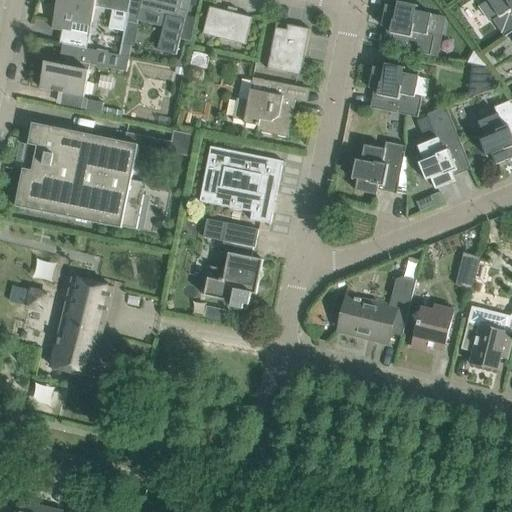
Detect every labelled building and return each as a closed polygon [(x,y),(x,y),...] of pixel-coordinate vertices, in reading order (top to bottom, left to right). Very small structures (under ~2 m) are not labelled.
[(58,1),(52,28),(63,31),(60,43),(63,44),(87,49),(95,7),(128,14),(130,0),(56,0),(57,0),(58,1)] [(130,0),(128,14),(126,21),(138,24),(138,21),(164,27),(158,50),(177,55),(181,38),(191,41),(196,18),(188,16),(187,16),(188,12),(180,10),(183,0),(181,0),(130,0)] [(511,0),(488,0),(499,16),(493,20),(504,37),(511,31),(511,0)] [(418,7),(397,2),(397,3),(399,4),(398,8),(386,5),(382,26),(392,29),(390,34),(387,33),(384,45),(383,45),(382,46),(431,56),(435,36),(428,35),(432,15),(415,11),(416,7),(418,8),(418,7)] [(229,7),(227,11),(210,7),(203,34),(246,45),(253,18),(237,14),(238,9),(229,7)] [(288,25),(278,23),(277,23),(268,69),(301,76),(302,73),(306,74),(306,72),(304,71),(307,65),(308,65),(308,64),(304,63),(310,30),(288,25)] [(87,49),(63,44),(62,48),(60,58),(66,60),(65,66),(45,62),(40,88),(84,97),(91,65),(127,72),(130,57),(120,56),(87,49)] [(123,44),(120,56),(130,57),(132,46),(123,44)] [(194,52),(191,66),(208,70),(211,55),(194,52)] [(176,59),(174,65),(185,67),(186,61),(181,60),(176,59)] [(387,66),(386,70),(374,67),(369,89),(379,91),(378,96),(374,95),(371,107),(370,107),(370,108),(418,118),(422,98),(415,97),(419,77),(402,73),(403,69),(406,70),(406,69),(385,64),(384,65),(387,66)] [(481,66),(479,95),(504,86),(490,68),(481,66)] [(286,97),(288,85),(253,78),(249,101),(238,99),(234,119),(245,121),(244,123),(258,126),(257,132),(288,138),(296,99),(286,97)] [(104,103),(88,100),(86,112),(101,115),(103,105),(104,103)] [(511,158),(511,100),(495,107),(498,114),(479,122),(485,138),(481,139),(480,137),(479,138),(487,158),(488,157),(488,155),(491,154),(496,165),(511,158)] [(103,105),(101,115),(109,117),(111,107),(103,105)] [(472,170),(447,107),(428,114),(437,139),(418,146),(425,162),(421,164),(420,162),(419,162),(427,182),(428,182),(428,180),(431,178),(436,190),(456,181),(452,172),(457,170),(459,174),(470,169),(471,170),(472,170)] [(26,144),(26,145),(25,145),(23,160),(26,161),(24,169),(16,207),(122,228),(122,227),(137,230),(144,194),(129,191),(139,145),(153,148),(155,139),(127,133),(125,142),(33,123),(29,145),(26,144)] [(161,150),(193,156),(197,136),(174,131),(172,142),(163,140),(161,150)] [(397,195),(406,146),(386,143),(385,150),(365,146),(362,162),(357,162),(358,159),(357,159),(352,180),(354,180),(354,178),(358,179),(356,191),(377,195),(379,185),(384,186),(384,191),(396,193),(395,195),(397,195)] [(211,147),(200,202),(252,212),(251,220),(271,224),(283,162),(211,147)] [(428,197),(416,202),(421,212),(432,207),(428,197)] [(208,278),(204,296),(232,302),(231,307),(243,310),(244,305),(249,305),(251,294),(257,295),(264,260),(252,258),(254,248),(255,248),(259,230),(251,228),(208,220),(205,238),(224,242),(222,253),(229,254),(224,279),(219,278),(219,281),(208,278)] [(456,285),(472,290),(481,257),(464,253),(456,285)] [(20,270),(17,283),(34,286),(37,274),(20,270)] [(373,304),(362,301),(362,300),(355,298),(355,299),(347,297),(338,330),(366,338),(366,335),(387,341),(387,343),(389,343),(391,332),(403,335),(417,281),(403,277),(396,280),(390,306),(373,302),(373,304)] [(113,288),(74,278),(53,367),(92,377),(113,288)] [(435,306),(434,311),(422,308),(414,343),(436,349),(437,342),(446,345),(455,311),(435,306)] [(472,307),(462,349),(473,352),(470,364),(497,371),(500,359),(508,361),(511,345),(511,313),(510,316),(472,307)] [(17,511),(59,511),(20,503),(17,511)]
